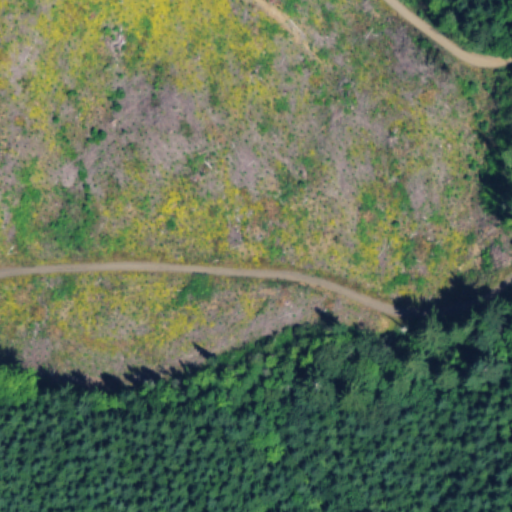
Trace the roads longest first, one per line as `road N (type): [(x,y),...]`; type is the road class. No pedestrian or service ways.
road 1 (track): [(511,202),(451,216),(66,219),(0,243)]
road 2 (track): [(362,0),(425,21),(511,26)]
